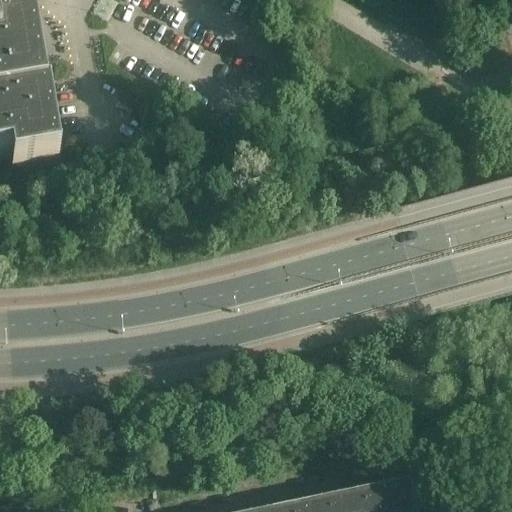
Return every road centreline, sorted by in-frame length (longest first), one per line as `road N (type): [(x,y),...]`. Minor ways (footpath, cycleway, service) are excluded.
road 1 (secondary): [(511,219),(199,302),(0,327)]
road 2 (secondary): [(0,364),(154,349),(511,259)]
road 3 (residential): [(208,511),(409,470)]
road 4 (residential): [(448,78),(318,0)]
